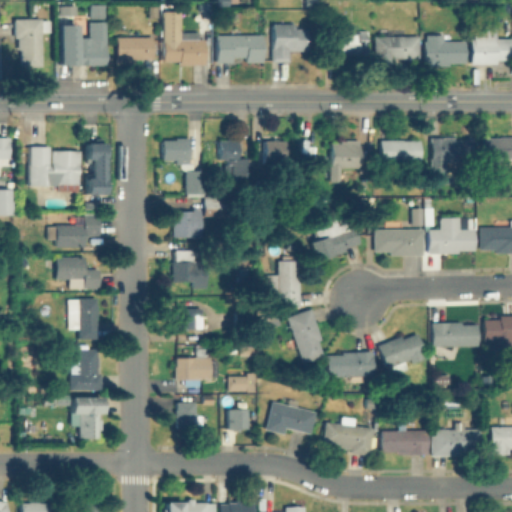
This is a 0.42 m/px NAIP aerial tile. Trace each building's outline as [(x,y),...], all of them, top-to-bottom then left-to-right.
[(102,1),(102,16),(87,16),(87,1),(102,1)] [(146,18),(146,3),(157,3),(157,18),(146,18)] [(47,19),(47,31),(39,31),(39,64),(19,64),(19,48),(15,48),(15,36),(13,36),(12,18),(39,18),(39,19),(47,19)] [(75,38),(85,38),(85,20),(104,20),(103,63),(55,63),(56,20),(75,20),(75,38)] [(197,31),(197,21),(209,21),(209,31),(197,31)] [(306,27),(306,49),(287,49),(287,60),(271,60),(270,23),(292,23),(292,27),(306,27)] [(363,30),(363,43),(365,43),(366,54),(346,54),(346,50),(337,50),(336,31),(342,31),(342,26),(356,26),(356,30),(363,30)] [(494,28),(493,37),(509,37),(510,58),(494,59),(494,62),(470,63),(469,38),(473,38),(473,28),(494,28)] [(261,33),(261,61),(243,61),(243,55),(230,55),(230,60),(215,60),(215,34),(261,33)] [(416,48),(416,56),(392,56),(392,65),(373,65),(372,35),(416,34),(416,48)] [(463,40),(463,61),(447,61),(447,64),(422,64),(422,41),(424,41),(424,34),(441,34),(441,40),(463,40)] [(150,36),(150,58),(132,58),(132,63),(115,63),(115,36),(150,36)] [(203,38),(203,63),(177,63),(177,60),(161,60),(161,38),(203,38)] [(453,135),(453,140),(470,139),(470,160),(444,161),(444,173),(426,173),(426,137),(453,135)] [(103,136),(103,191),(85,191),(86,172),(92,172),(92,155),(83,155),(83,139),(92,139),(92,136),(103,136)] [(188,136),(188,163),(176,163),(176,158),(161,158),(161,139),(173,139),(173,136),(188,136)] [(236,136),(236,157),(246,157),(245,175),(230,175),(230,172),(222,172),(222,160),(229,161),(229,158),(218,158),(218,139),(225,139),(225,136),(236,136)] [(511,136),(511,157),(481,158),(480,137),(511,136)] [(357,139),(356,157),(363,158),(362,171),(342,171),(341,181),(328,180),(329,142),(337,142),(337,140),(343,140),(343,138),(357,139)] [(417,161),(377,161),(377,139),(417,138),(417,161)] [(283,139),(283,163),(261,162),(262,139),(283,139)] [(46,165),(48,165),(48,149),(76,149),(76,189),(54,189),(54,174),(46,174),(46,184),(31,184),(31,148),(46,148),(46,165)] [(203,169),(203,191),(183,191),(183,169),(203,169)] [(10,212),(0,212),(0,187),(10,187),(10,212)] [(369,197),(369,212),(356,211),(356,196),(369,197)] [(229,199),(228,215),(202,214),(202,199),(229,199)] [(420,205),(420,223),(410,223),(410,205),(420,205)] [(194,206),(194,208),(197,208),(197,230),(195,236),(191,236),(191,235),(171,235),(170,210),(191,209),(191,206),(194,206)] [(95,214),(96,233),(82,233),(82,245),(53,245),(53,222),(80,222),(80,214),(95,214)] [(342,214),(345,224),(351,222),(358,242),(344,246),(345,249),(313,259),(307,240),(315,238),(311,224),(342,214)] [(456,218),(456,228),(471,227),(471,249),(456,249),(456,252),(442,252),(442,254),(426,254),(426,226),(437,226),(437,218),(456,218)] [(511,218),(511,251),(493,251),(493,248),(477,248),(477,226),(509,225),(509,218),(511,218)] [(420,253),(386,253),(386,250),(372,250),(371,228),(420,228),(420,253)] [(203,261),(203,286),(190,286),(189,280),(171,280),(171,251),(198,250),(198,260),(203,261)] [(95,268),(95,286),(81,286),(81,277),(53,277),(53,255),(82,255),(82,268),(95,268)] [(295,259),(297,306),(276,306),(275,289),(261,290),(261,274),(275,273),(274,260),(295,259)] [(245,267),(246,282),(237,282),(237,267),(245,267)] [(93,297),(94,337),(76,337),(75,327),(65,327),(64,298),(93,297)] [(199,326),(173,327),(172,307),(198,307),(199,326)] [(321,355),(301,362),(285,315),(309,307),(320,339),(316,340),(321,355)] [(254,310),(254,327),(234,327),(234,310),(254,310)] [(265,325),(264,315),(277,314),(278,324),(265,325)] [(511,314),(511,347),(492,347),(491,339),(482,340),(482,318),(498,317),(497,315),(511,314)] [(476,345),(429,345),(428,321),(459,320),(460,323),(475,323),(476,345)] [(415,334),(422,352),(406,359),(409,366),(389,374),(386,367),(384,368),(374,344),(398,334),(399,338),(414,332),(415,334)] [(94,347),(94,371),(98,371),(98,388),(67,388),(67,372),(75,371),(75,348),(94,347)] [(369,352),(370,374),(360,374),(360,380),(344,381),(344,375),(325,375),(324,354),(340,353),(340,351),(369,350),(369,352)] [(192,357),(208,358),(208,378),(196,378),(196,385),(182,386),(182,377),(173,377),(172,358),(192,357)] [(253,392),(245,392),(245,389),(227,389),(227,376),(245,376),(245,372),(253,372),(253,392)] [(106,395),(105,412),(98,412),(98,438),(77,437),(77,411),(69,411),(69,394),(106,395)] [(373,397),(372,406),(364,406),(364,397),(373,397)] [(313,411),(307,431),(282,425),(280,433),(263,429),(270,400),(313,411)] [(171,426),(171,419),(170,419),(170,408),(171,408),(171,401),(190,401),(190,426),(171,426)] [(221,407),(231,407),(231,401),(241,401),(241,427),(234,427),(234,430),(231,430),(231,428),(221,429),(221,407)] [(18,416),(18,405),(36,405),(36,417),(18,416)] [(369,427),(366,453),(348,450),(348,447),(336,446),(336,443),(319,441),(322,420),(369,427)] [(511,425),(511,446),(506,446),(506,452),(488,452),(488,426),(511,425)] [(379,429),(425,428),(425,453),(395,453),(395,450),(379,450),(379,429)] [(477,428),(477,453),(429,454),(429,429),(477,428)] [(212,505),(212,511),(163,511),(163,500),(183,500),(183,501),(203,501),(203,505),(212,505)] [(251,500),(251,511),(217,511),(217,502),(225,502),(225,501),(251,500)] [(66,511),(66,501),(92,502),(92,511),(66,511)] [(59,502),(59,511),(19,511),(19,502),(59,502)]
